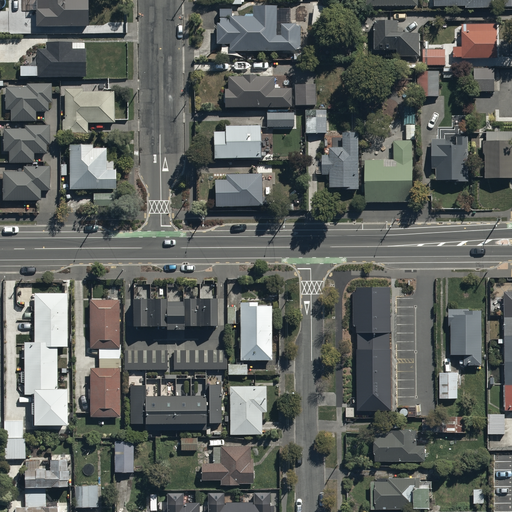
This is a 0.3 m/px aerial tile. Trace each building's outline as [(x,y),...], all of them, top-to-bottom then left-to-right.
[(36,8),(36,25),(64,25),(64,28),(73,28),(73,25),(88,25),(87,0),(49,0),(49,8),(36,8)] [(290,7),(275,7),(275,4),(252,4),(252,15),(229,15),(229,17),(220,17),(219,22),(217,22),(217,43),(229,43),(229,49),(300,50),(300,23),(289,23),(290,7)] [(396,31),(396,27),(398,27),(398,20),(374,20),(375,49),(396,49),(396,56),(419,56),(419,31),(396,31)] [(497,23),(463,24),(463,21),(451,21),(451,29),(462,29),(462,33),(453,33),(453,42),(459,42),(459,46),(453,46),(453,56),(462,56),(462,57),(497,57),(497,23)] [(37,47),(37,65),(20,65),(20,75),(37,75),(37,76),(85,75),(85,48),(72,48),(72,41),(46,41),(46,47),(37,47)] [(445,48),(423,48),(423,65),(445,64),(445,48)] [(494,68),(474,68),(474,91),(495,91),(494,68)] [(418,70),(418,95),(439,95),(439,70),(418,70)] [(224,88),(224,106),(292,106),(292,87),(274,87),(274,76),(256,76),(256,74),(242,74),(242,75),(228,75),(228,88),(224,88)] [(315,83),(295,84),(295,105),(315,105),(315,83)] [(26,87),(6,87),(6,110),(11,110),(11,121),(36,121),(36,112),(49,112),(48,103),(52,103),(52,84),(26,84),(26,87)] [(83,88),(64,88),(64,119),(63,119),(63,132),(88,132),(88,122),(114,122),(114,91),(83,91),(83,88)] [(383,128),(383,138),(394,139),(393,159),(365,159),(365,201),(413,200),(413,140),(416,140),(416,105),(404,105),(404,125),(406,125),(406,128),(383,128)] [(284,111),(266,111),(266,128),(284,128),(284,111)] [(307,113),(307,132),(326,132),(326,113),(307,113)] [(24,128),(4,129),(4,151),(9,151),(9,162),(34,162),(34,153),(47,153),(47,144),(50,144),(50,125),(24,125),(24,128)] [(261,157),(260,125),(225,126),(225,131),(213,131),(214,158),(261,157)] [(511,176),(511,130),(486,131),(486,139),(482,139),(482,153),(484,153),(485,177),(511,176)] [(358,188),(358,131),(342,131),(342,147),(330,147),(330,153),(323,153),(323,174),(329,174),(329,186),(344,186),(344,188),(358,188)] [(468,181),(468,135),(458,135),(458,143),(445,143),(445,138),(432,138),(432,167),(435,167),(435,179),(454,179),(454,181),(468,181)] [(93,142),(69,142),(69,188),(116,188),(116,169),(113,169),(113,159),(106,159),(106,147),(93,147),(93,142)] [(24,171),(3,172),(3,200),(41,200),(41,190),(50,190),(50,166),(24,166),(24,171)] [(214,178),(214,205),(266,204),(266,196),(262,196),(262,172),(225,173),(225,178),(214,178)] [(115,191),(92,191),(93,206),(115,206),(115,191)] [(391,331),(391,286),(358,286),(358,291),(354,291),(354,325),(356,325),(356,331),(391,331)] [(511,409),(511,290),(503,291),(503,298),(490,298),(490,315),(505,315),(506,409),(511,409)] [(69,346),(68,293),(34,293),(35,341),(24,342),(24,371),(22,371),(22,382),(25,382),(25,394),(34,394),(35,423),(68,423),(67,388),(58,389),(57,346),(69,346)] [(165,296),(132,297),(132,325),(166,324),(166,328),(184,328),(184,323),(216,323),(216,296),(183,296),(183,299),(165,299),(165,296)] [(119,415),(119,299),(89,299),(89,348),(99,348),(99,367),(89,367),(89,415),(119,415)] [(271,359),(271,312),(274,312),(274,300),(240,300),(240,307),(228,307),(228,323),(239,323),(239,359),(271,359)] [(481,364),(482,310),(470,310),(470,308),(449,307),(449,325),(451,325),(451,353),(464,353),(464,364),(481,364)] [(391,409),(391,331),(356,331),(357,409),(391,409)] [(166,349),(125,349),(125,370),(166,369),(166,349)] [(227,349),(174,349),(174,367),(226,368),(227,349)] [(248,364),(228,364),(228,374),(248,374),(248,364)] [(457,372),(440,372),(440,397),(457,397),(457,372)] [(146,385),(130,385),(130,423),(147,423),(147,429),(206,428),(206,422),(220,422),(220,384),(206,384),(206,394),(146,395),(146,385)] [(266,386),(228,386),(228,434),(262,434),(261,411),(266,411),(266,386)] [(505,413),(488,413),(488,433),(505,433),(505,413)] [(466,416),(437,416),(437,432),(466,432),(466,416)] [(5,438),(22,437),(22,419),(5,419),(5,438)] [(375,451),(375,461),(425,460),(425,444),(417,444),(417,429),(393,429),(393,433),(374,433),(374,451),(375,451)] [(22,437),(5,438),(5,458),(26,458),(26,437),(22,437)] [(197,437),(181,437),(181,450),(197,450),(197,437)] [(133,471),(133,440),(119,440),(119,471),(133,471)] [(250,445),(221,444),(221,446),(213,446),(213,462),(200,462),(200,478),(220,478),(220,483),(253,483),(254,457),(250,457),(250,445)] [(69,467),(68,467),(68,458),(50,458),(50,468),(45,468),(45,466),(41,466),(41,460),(25,460),(25,505),(15,505),(14,511),(56,511),(57,505),(45,505),(45,486),(51,486),(51,484),(68,484),(68,478),(69,478),(69,467)] [(372,480),(372,508),(413,508),(413,505),(430,505),(430,485),(420,485),(420,476),(388,476),(388,480),(372,480)] [(99,484),(75,484),(75,507),(99,507),(99,484)] [(484,488),(473,488),(473,503),(484,503),(484,488)] [(224,493),(209,493),(208,511),(272,511),(273,506),(269,506),(269,492),(254,492),(254,504),(224,504),(224,493)] [(183,494),(168,494),(167,511),(199,511),(199,504),(183,504),(183,494)]
